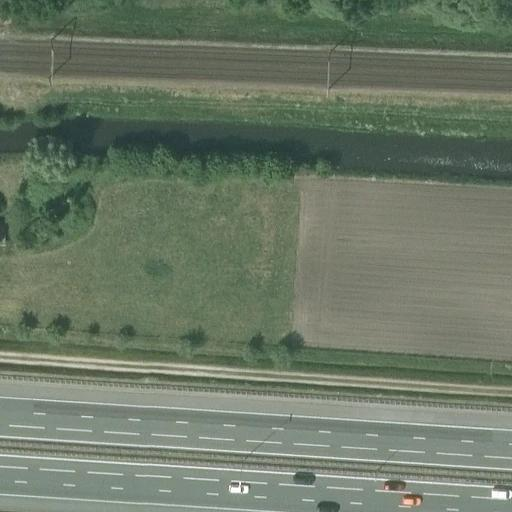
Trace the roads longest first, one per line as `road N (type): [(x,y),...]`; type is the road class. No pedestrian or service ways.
road 1 (track): [(511,393),(0,358)]
road 2 (motorway): [(0,476),(511,509)]
road 3 (motorway): [(511,451),(0,418)]
